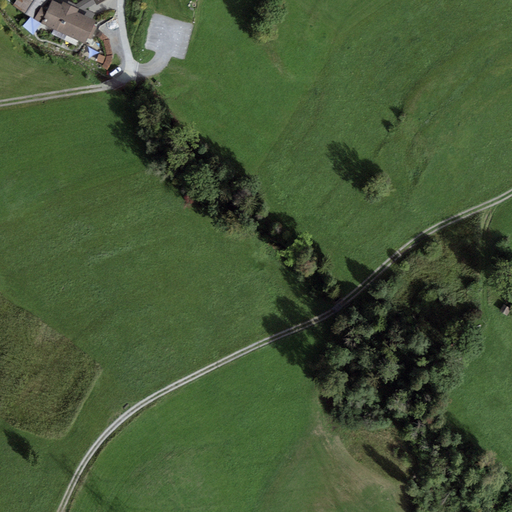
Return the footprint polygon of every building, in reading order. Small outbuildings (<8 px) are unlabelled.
[(51,0),(16,0),(13,5),(41,23),(54,29),(66,35),(64,40),(76,46),(79,41),(85,44),(88,38),(91,40),(97,28),(93,26),(96,21),(92,19),(77,12),(79,9),(63,2),(61,4),(52,0),(51,0)] [(95,3),(93,0),(82,0),(76,4),(66,0),(51,0),(52,0),(61,4),(63,2),(79,9),(77,12),(92,19),(95,13),(85,10),(95,3)] [(66,35),(54,29),(52,34),(64,40),(66,35)] [(109,39),(101,32),(97,36),(103,41),(106,56),(105,61),(102,67),(107,70),(111,63),(113,55),(109,39)] [(103,64),(105,57),(98,54),(96,62),(103,64)]
